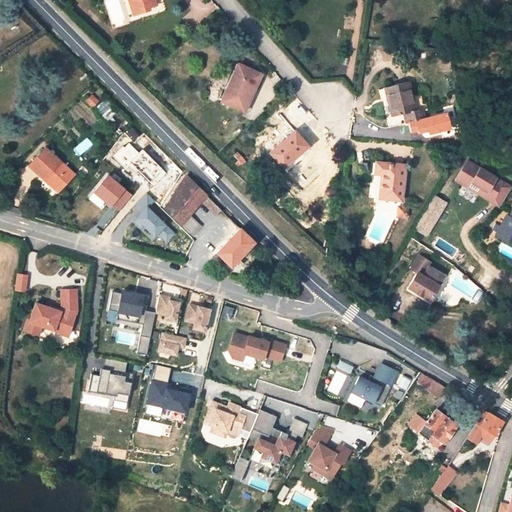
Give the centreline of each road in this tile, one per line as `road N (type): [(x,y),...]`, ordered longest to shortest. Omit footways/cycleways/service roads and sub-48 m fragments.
road 1 (secondary): [(333,298),(32,0)]
road 2 (residential): [(271,302),(0,220)]
road 3 (secondary): [(492,400),(333,298)]
road 4 (residential): [(333,109),(303,90),(223,0)]
